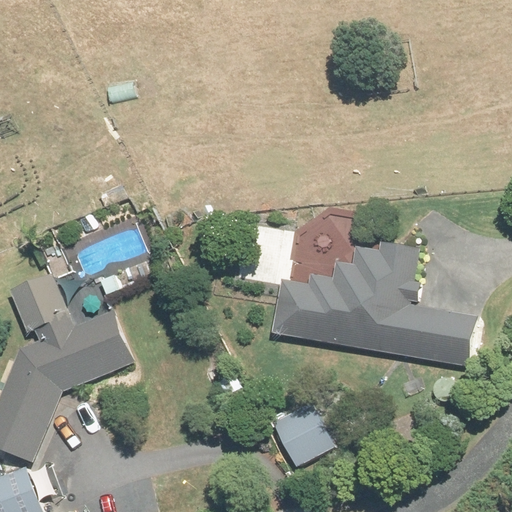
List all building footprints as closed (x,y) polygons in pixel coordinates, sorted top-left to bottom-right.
[(284,285),(276,336),(479,367),(486,317),(424,308),(433,253),(357,242),(354,265),(343,264),(341,277),(321,274),(319,290),(284,285)] [(158,279),(148,256),(106,274),(116,298),(158,279)] [(0,416),(0,447),(39,465),(69,395),(144,365),(124,313),(81,331),(60,280),(17,297),(33,336),(0,416)] [(338,454),(325,422),(269,444),(282,476),(338,454)] [(0,511),(49,511),(35,470),(12,478),(7,464),(0,466),(0,511)]
